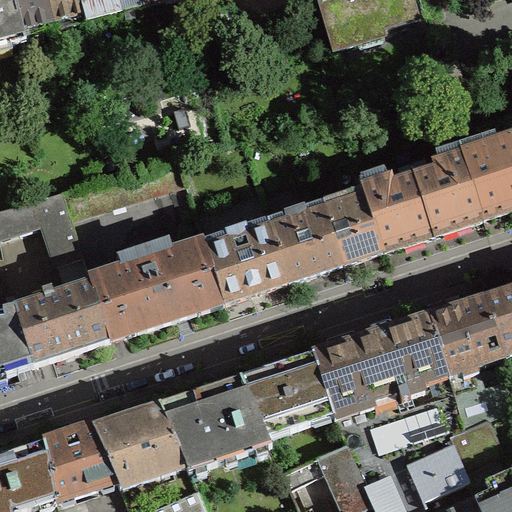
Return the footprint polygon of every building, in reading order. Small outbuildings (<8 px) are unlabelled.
[(13,0),(0,0),(0,50),(25,44),(24,40),(13,0)] [(36,29),(54,24),(47,0),(13,0),(24,40),(38,36),(36,29)] [(87,23),(86,19),(81,0),(47,0),(54,24),(72,19),(74,27),(87,23)] [(117,0),(81,0),(86,19),(99,15),(97,9),(108,7),(110,17),(121,15),(120,10),(117,0)] [(133,12),(155,6),(153,0),(117,0),(120,10),(132,6),(133,12)] [(325,0),(329,13),(323,17),(334,53),(356,46),(354,40),(418,21),(411,0),(325,0)] [(511,213),(511,139),(509,131),(506,122),(477,131),(480,143),(483,150),(462,157),(463,158),(484,223),(511,213)] [(108,169),(123,165),(119,153),(105,157),(108,169)] [(415,180),(434,239),(484,223),(463,158),(439,166),(435,167),(437,173),(428,176),(415,180)] [(70,222),(71,222),(185,188),(186,188),(178,163),(110,183),(62,197),(70,222)] [(366,201),(384,255),(434,239),(415,180),(402,185),(392,188),(390,182),(387,183),(363,191),(363,193),(366,201)] [(62,197),(61,197),(0,215),(0,239),(44,225),(58,269),(61,268),(68,287),(89,280),(70,222),(62,197)] [(327,217),(344,268),(384,255),(366,201),(350,206),(349,204),(325,212),(327,217)] [(344,268),(327,217),(313,222),(312,217),(306,219),(304,213),(286,218),(289,226),(271,232),(289,286),(344,268)] [(207,253),(224,303),(225,307),(289,286),(271,232),(248,239),(245,232),(228,238),(230,245),(207,253)] [(111,344),(125,339),(131,337),(199,315),(200,315),(225,307),(224,303),(207,253),(205,245),(204,244),(169,256),(167,247),(121,262),(124,271),(89,282),(90,284),(91,286),(93,294),(110,344),(111,344)] [(110,344),(93,294),(65,303),(63,295),(54,298),(51,291),(43,294),(45,301),(43,302),(45,309),(17,318),(32,364),(34,369),(110,344)] [(511,292),(485,301),(502,353),(511,349),(511,292)] [(449,313),(430,319),(447,371),(450,380),(451,381),(455,397),(466,432),(489,422),(496,419),(511,411),(511,390),(511,384),(484,392),(478,372),(475,363),(502,354),(502,353),(485,301),(466,307),(465,307),(449,312),(449,313)] [(0,380),(5,379),(18,374),(34,369),(32,364),(17,318),(15,312),(5,313),(3,314),(4,316),(0,316),(0,380)] [(425,395),(420,380),(447,371),(430,319),(411,325),(392,331),(392,332),(376,337),(393,389),(405,385),(410,400),(425,395)] [(340,431),(338,431),(346,449),(374,511),(420,511),(426,510),(424,504),(446,494),(469,484),(466,476),(449,439),(466,432),(455,397),(438,402),(435,402),(436,403),(434,404),(414,411),(414,410),(413,411),(406,413),(403,414),(402,414),(401,414),(400,414),(400,413),(399,413),(399,412),(394,398),(396,398),(393,389),(376,337),(314,357),(332,413),(333,415),(356,407),(359,416),(373,411),(374,413),(374,414),(374,415),(374,416),(374,417),(373,418),(373,419),(372,419),(372,420),(371,420),(371,421),(370,421),(370,420),(367,421),(367,422),(340,431)] [(313,427),(310,420),(332,413),(314,357),(295,363),(295,365),(263,375),(262,374),(241,381),(265,435),(286,428),(288,435),(313,427)] [(269,450),(271,450),(265,435),(241,381),(239,381),(225,386),(212,390),(201,394),(160,407),(160,409),(185,466),(190,476),(193,475),(192,474),(205,469),(206,471),(225,464),(236,461),(256,455),(256,454),(256,453),(268,449),(269,450)] [(119,486),(119,488),(128,485),(130,489),(176,474),(175,469),(185,466),(160,409),(94,431),(119,486)] [(503,454),(489,422),(466,432),(449,439),(466,476),(504,457),(503,454)] [(56,506),(119,486),(94,431),(93,428),(75,433),(44,444),(44,445),(48,461),(56,504),(56,505),(56,506)] [(0,511),(31,511),(39,510),(54,505),(55,505),(56,504),(48,461),(44,445),(0,459),(0,511)] [(374,511),(346,449),(283,477),(290,493),(291,492),(324,477),(339,511),(374,511)] [(511,511),(511,484),(476,500),(481,511),(511,511)] [(205,511),(198,495),(160,511),(205,511)] [(481,511),(476,500),(450,511),(481,511)]
